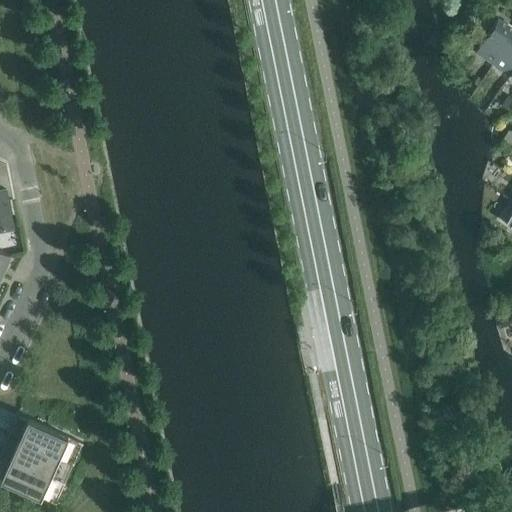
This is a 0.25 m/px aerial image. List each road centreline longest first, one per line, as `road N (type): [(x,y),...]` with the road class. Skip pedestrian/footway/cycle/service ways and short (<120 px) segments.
road 1 (secondary): [(377,511),(274,0)]
road 2 (residential): [(0,366),(42,278),(12,135),(0,129)]
